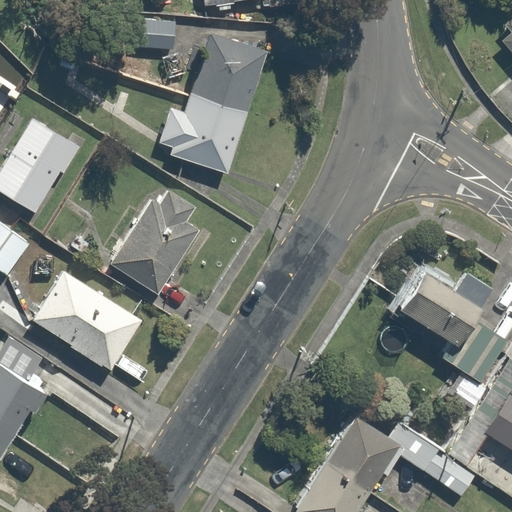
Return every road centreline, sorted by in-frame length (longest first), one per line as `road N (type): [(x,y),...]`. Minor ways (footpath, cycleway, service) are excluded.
road 1 (unclassified): [(144,511),(346,194),(370,126)]
road 2 (unclassified): [(511,199),(411,138),(370,126)]
road 3 (unclassified): [(370,126),(374,0)]
